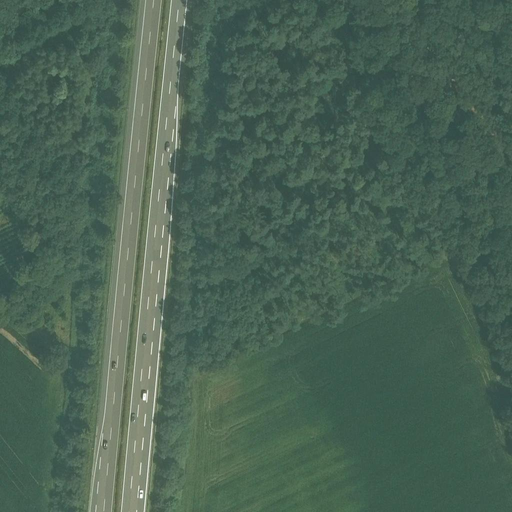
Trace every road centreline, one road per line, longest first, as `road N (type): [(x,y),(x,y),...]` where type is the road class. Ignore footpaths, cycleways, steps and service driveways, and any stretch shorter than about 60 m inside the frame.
road 1 (motorway): [(129,511),(180,0)]
road 2 (motorway): [(149,0),(102,511)]
